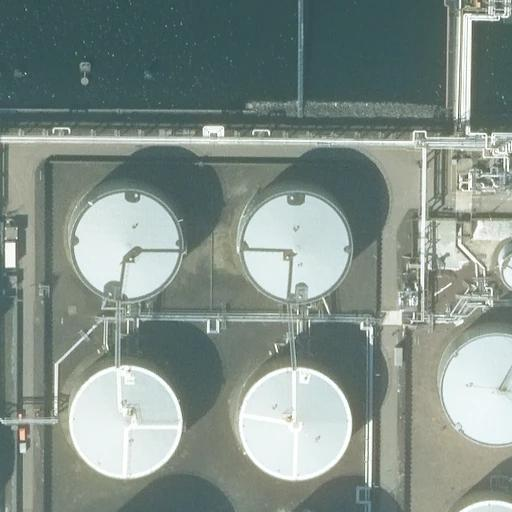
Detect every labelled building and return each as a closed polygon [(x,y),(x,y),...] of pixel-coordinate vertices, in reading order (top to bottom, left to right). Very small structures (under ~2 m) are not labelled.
[(511,193),(511,171),(494,171),(493,193),(511,193)] [(164,276),(171,269),(177,258),(180,249),(181,230),(177,213),(171,202),(164,194),(150,185),(132,179),(121,178),(108,181),(97,185),(89,191),(81,198),(74,210),(70,218),(68,233),(68,243),(71,254),(79,269),(85,276),(94,283),(104,288),(121,292),(133,292),(142,289),(156,283),(164,276)] [(348,254),(350,241),(349,225),(345,212),(339,203),(327,191),(317,185),(302,181),(285,181),(274,184),(261,191),(250,201),(245,207),(239,223),(237,242),(240,255),(248,270),(254,277),(269,288),(282,292),(291,293),(303,293),(312,291),(324,285),(332,279),(339,271),(348,254)] [(511,241),(509,242),(506,244),(502,248),(499,253),(498,258),(498,263),(498,267),(500,271),(503,275),(507,278),(510,280),(511,280),(511,241)] [(511,326),(507,324),(495,322),(484,323),(475,326),(463,331),(455,337),(445,349),(442,356),(437,368),(436,384),(438,395),(447,412),(453,419),(463,428),(473,433),(484,436),(496,436),(511,433),(511,326)] [(176,433),(179,423),(180,407),(176,389),(169,377),(159,366),(149,360),(136,355),(123,354),(108,356),(94,362),(86,367),(77,377),(71,387),(66,401),(66,413),(68,428),(75,443),(84,453),(97,462),(115,468),(132,468),(145,464),(153,460),(164,452),(170,444),(176,433)] [(346,431),(349,421),(349,406),(345,391),(337,377),(329,369),(314,360),(303,357),(294,356),(281,357),(272,360),(260,366),(252,374),(244,385),(238,401),(236,412),(238,427),(242,437),(248,447),(262,460),(278,467),(289,469),(304,468),(313,465),(325,459),(334,451),(340,444),(346,431)] [(511,511),(511,494),(507,492),(495,490),(476,491),(465,495),(455,500),(447,508),(443,511),(511,511)]
